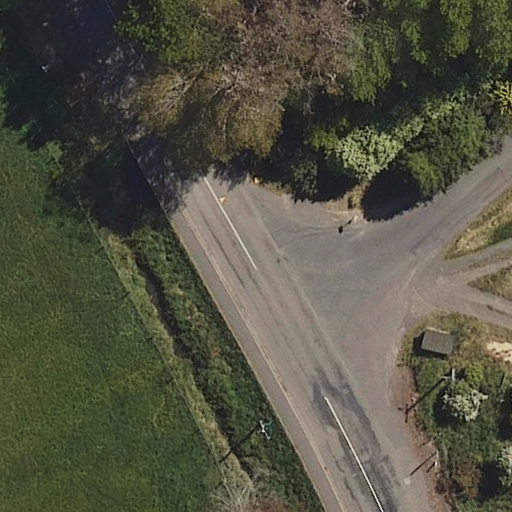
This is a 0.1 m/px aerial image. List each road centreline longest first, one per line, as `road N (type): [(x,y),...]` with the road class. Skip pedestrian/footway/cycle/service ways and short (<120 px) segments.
road 1 (secondary): [(294,341),(105,0)]
road 2 (residential): [(294,341),(511,158)]
road 3 (secondary): [(382,511),(294,341)]
